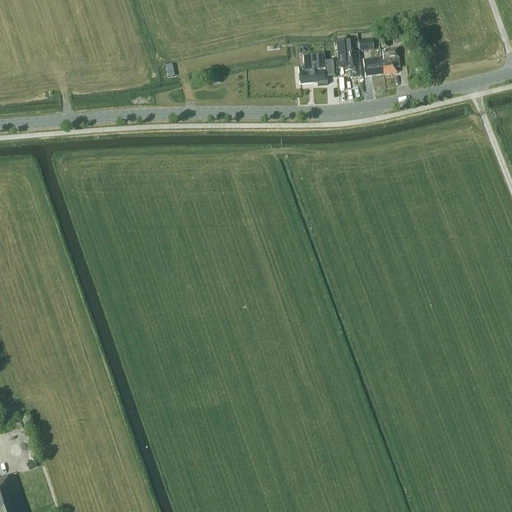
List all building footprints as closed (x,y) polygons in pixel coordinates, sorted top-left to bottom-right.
[(381,48),(388,47),(387,39),(380,40),(381,48)] [(350,40),(336,41),(338,67),(344,66),(343,55),(351,54),(350,40)] [(372,50),(371,40),(356,42),(356,51),(372,50)] [(381,58),(383,74),(396,72),(396,67),(399,67),(397,48),(380,51),(381,58)] [(360,77),(357,53),(351,54),(343,55),(344,66),(345,71),(349,71),(350,78),(360,77)] [(304,69),(298,69),(299,85),(317,84),(317,87),(327,86),(327,79),(335,78),(335,77),(334,77),(333,62),(324,62),(324,55),(303,56),(303,57),(304,57),(304,65),(303,65),(304,69)] [(383,74),(381,58),(363,60),(365,76),(383,74)] [(27,511),(16,476),(0,480),(0,511),(27,511)]
